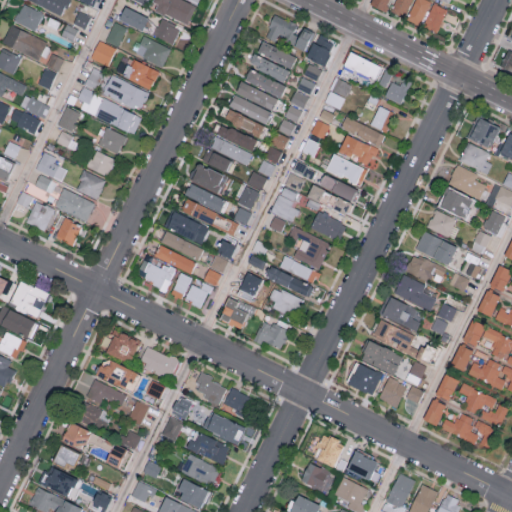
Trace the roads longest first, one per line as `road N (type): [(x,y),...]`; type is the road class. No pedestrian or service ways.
road 1 (residential): [(0,241),(511,496)]
road 2 (residential): [(498,0),(247,511)]
road 3 (residential): [(242,0),(0,491)]
road 4 (residential): [(511,226),(370,511)]
road 5 (secondary): [(310,0),(511,102)]
